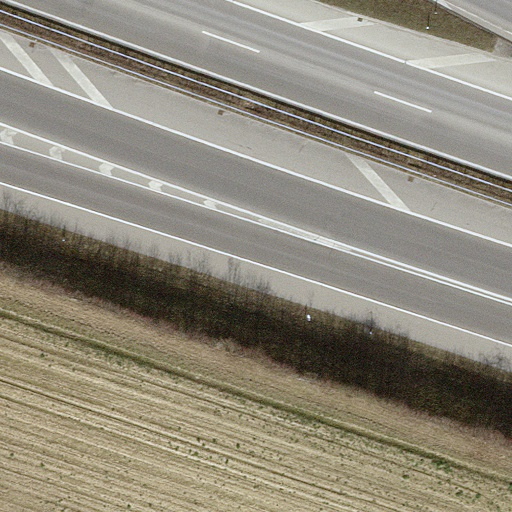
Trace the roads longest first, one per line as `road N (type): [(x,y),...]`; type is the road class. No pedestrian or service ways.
road 1 (motorway): [(0,96),(511,298)]
road 2 (primary): [(0,155),(511,307)]
road 3 (motorway): [(511,132),(120,0)]
